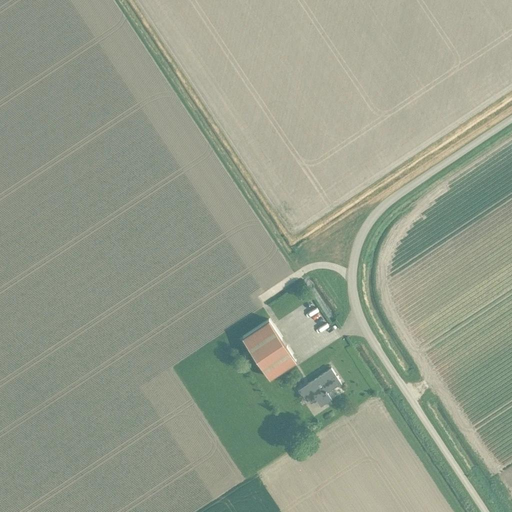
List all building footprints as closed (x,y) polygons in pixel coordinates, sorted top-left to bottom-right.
[(304,297),(299,299),(303,310),(308,309),(304,297)] [(291,319),(296,318),(295,313),(302,311),(299,301),(287,304),(291,319)] [(277,313),(270,320),(281,333),(288,326),(277,313)] [(269,377),(295,360),(268,319),(242,336),(269,377)] [(326,392),(340,382),(330,367),(307,383),(308,385),(299,391),(304,398),(306,397),(310,403),(317,398),(321,404),(330,398),(326,392)]
